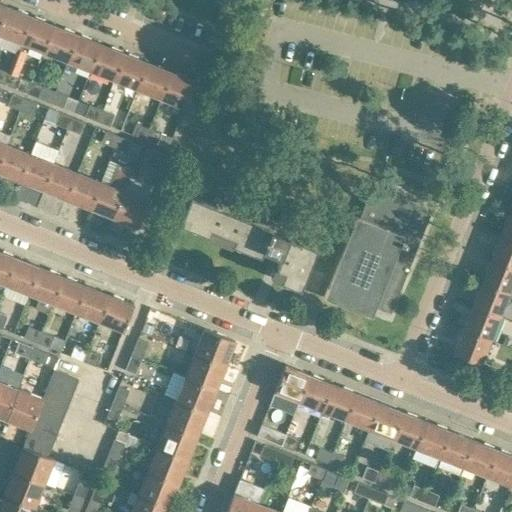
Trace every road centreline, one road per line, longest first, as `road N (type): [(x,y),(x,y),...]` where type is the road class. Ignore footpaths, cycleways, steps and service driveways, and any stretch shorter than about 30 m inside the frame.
road 1 (residential): [(511,93),(401,381)]
road 2 (residential): [(281,333),(0,221)]
road 3 (residential): [(211,511),(281,333)]
road 4 (residential): [(205,64),(42,0)]
road 5 (residential): [(401,381),(281,333)]
